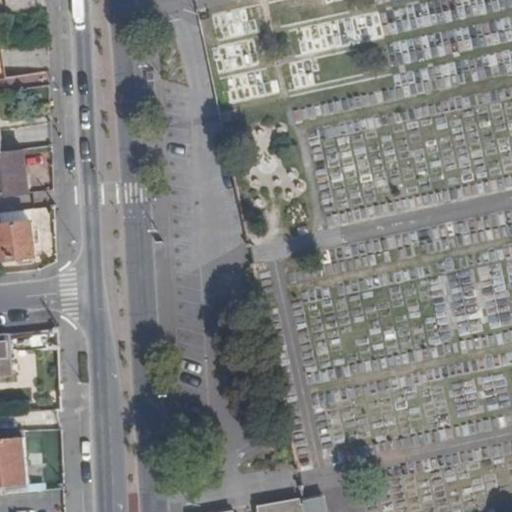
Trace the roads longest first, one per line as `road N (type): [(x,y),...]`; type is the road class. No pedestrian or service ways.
road 1 (primary): [(150,511),(114,0)]
road 2 (primary): [(77,0),(92,288)]
road 3 (primary): [(92,288),(100,511)]
